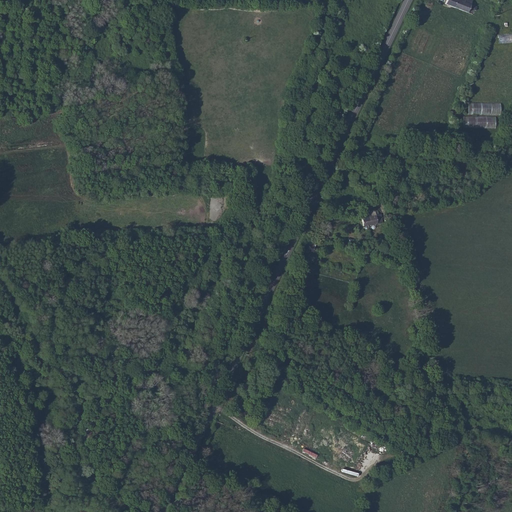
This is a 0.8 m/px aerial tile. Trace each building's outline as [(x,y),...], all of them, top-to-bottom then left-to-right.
[(471,0),(447,0),(445,5),(469,14),(471,9),(477,12),(479,7),(472,5),(473,1),(471,0)] [(511,33),(497,35),(498,44),(511,42),(511,33)] [(500,115),(500,103),(467,103),(467,114),(500,115)] [(495,128),(495,117),(462,116),(461,127),(495,128)] [(372,221),(371,216),(365,218),(366,224),(363,226),(364,229),(365,232),(378,227),(376,220),(372,221)] [(365,218),(353,221),(357,234),(365,232),(364,229),(363,226),(366,224),(365,218)] [(315,457),(317,454),(303,448),(302,451),(315,457)]
